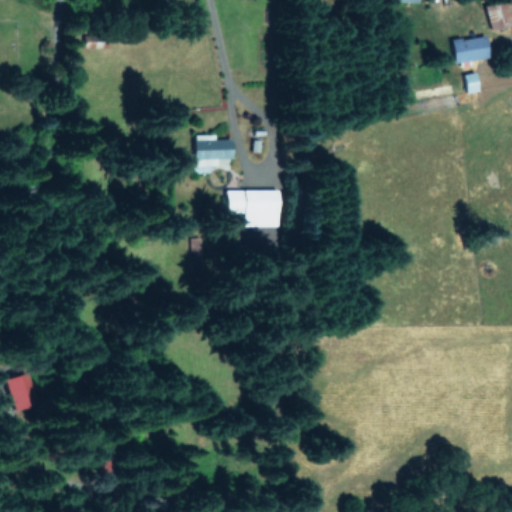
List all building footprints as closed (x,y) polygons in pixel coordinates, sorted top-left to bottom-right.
[(486,28),(508,24),(503,0),(490,0),(481,2),(486,28)] [(447,39),(451,63),(486,57),(482,33),(447,39)] [(463,91),(476,89),(472,70),(460,72),(463,91)] [(190,133),(190,157),(229,156),(228,137),(210,138),(210,133),(190,133)] [(272,188),(220,188),(220,210),(238,210),(238,225),(273,225),(272,188)]
